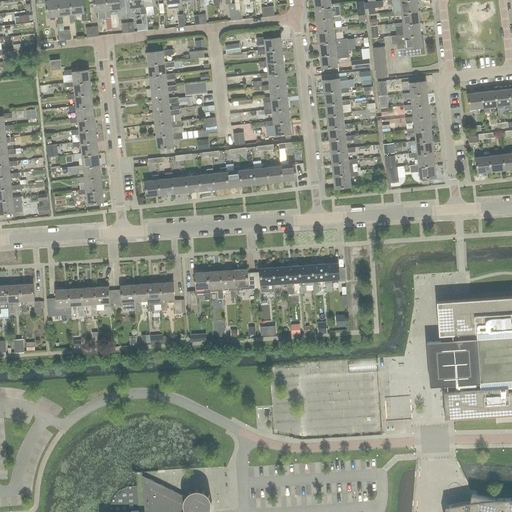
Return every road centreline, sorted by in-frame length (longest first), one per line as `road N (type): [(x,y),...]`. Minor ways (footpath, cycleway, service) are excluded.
road 1 (residential): [(122,232),(102,40),(297,16)]
road 2 (residential): [(319,219),(297,16)]
road 3 (residential): [(122,232),(319,219)]
road 4 (residential): [(319,219),(457,209)]
road 5 (residential): [(457,209),(443,90),(452,78)]
road 6 (residential): [(0,240),(122,232)]
